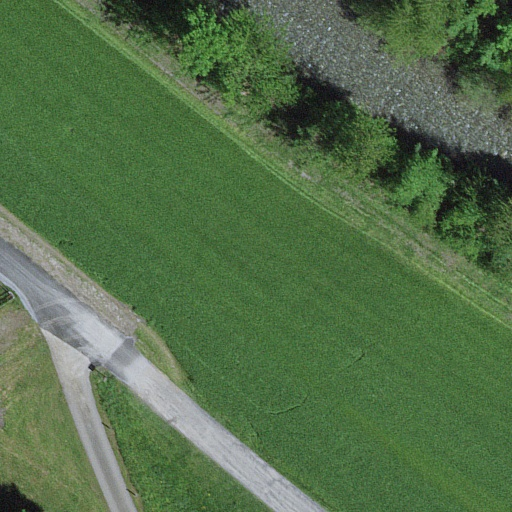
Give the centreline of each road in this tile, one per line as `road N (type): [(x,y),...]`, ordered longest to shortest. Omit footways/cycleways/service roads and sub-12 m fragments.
road 1 (residential): [(0,266),(297,511)]
road 2 (track): [(69,320),(80,409),(124,511)]
